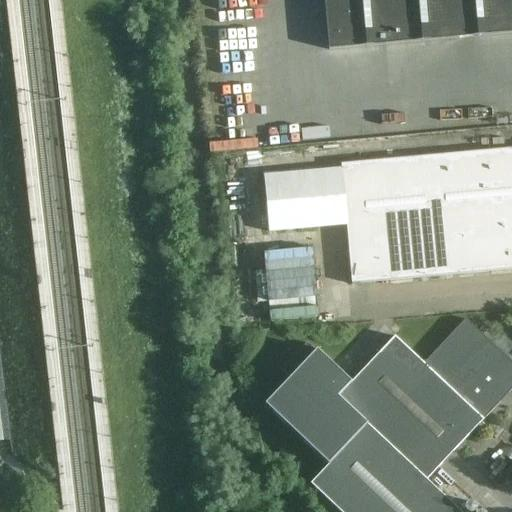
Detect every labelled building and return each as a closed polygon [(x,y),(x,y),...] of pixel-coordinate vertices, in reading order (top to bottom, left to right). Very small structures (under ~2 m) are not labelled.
[(511,0),(326,0),(331,48),(511,31),(511,0)] [(346,226),(351,285),(511,270),(511,149),(340,165),(341,169),(346,226)] [(341,169),(263,176),(268,233),(346,226),(341,169)] [(314,249),(266,251),(268,320),(317,318),(314,249)] [(313,484),(342,511),(457,511),(424,481),(511,387),(511,365),(465,322),(423,367),(395,340),(352,385),(316,351),(315,352),(307,344),(282,370),(290,378),(265,406),(329,467),(313,484)] [(0,370),(0,445),(11,444),(0,370)]
